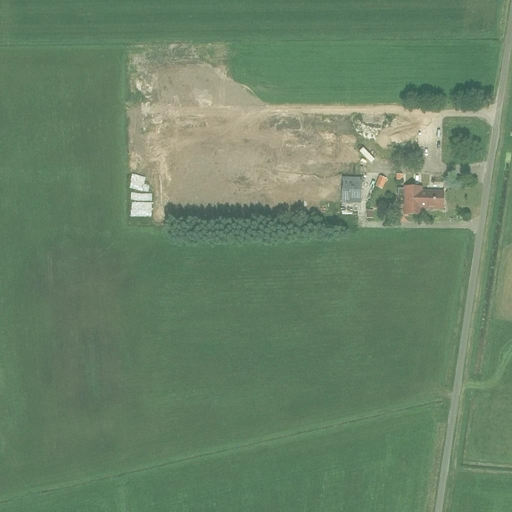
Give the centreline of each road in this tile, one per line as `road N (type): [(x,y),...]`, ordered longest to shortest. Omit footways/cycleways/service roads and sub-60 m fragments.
road 1 (unclassified): [(437,511),(488,172)]
road 2 (unclassified): [(488,172),(253,164)]
road 3 (unclassified): [(488,172),(511,19)]
